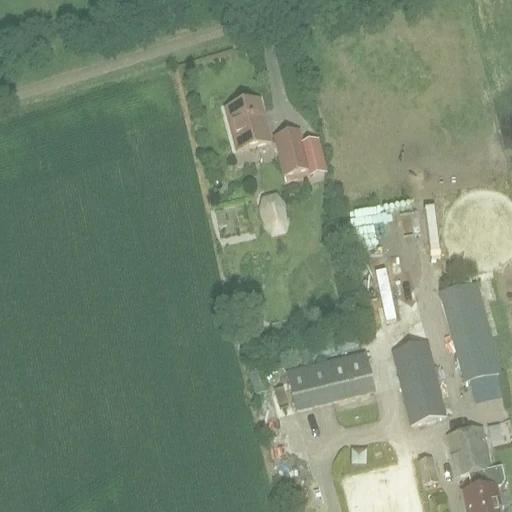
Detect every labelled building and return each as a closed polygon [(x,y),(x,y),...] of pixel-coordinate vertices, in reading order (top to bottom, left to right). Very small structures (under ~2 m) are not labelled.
[(236,154),(271,145),(260,101),(225,110),(236,154)] [(284,179),(309,172),(299,133),(274,140),(284,179)] [(284,210),(283,207),(260,213),(263,222),(265,227),(264,227),(265,230),(272,239),(286,235),(288,224),(287,221),(286,221),(283,211),(284,210)] [(474,289),(468,291),(442,297),(447,314),(445,315),(464,383),(498,375),(474,289)] [(391,355),(395,373),(410,429),(447,419),(429,345),(391,355)] [(375,397),(365,356),(286,375),(296,416),(375,397)] [(478,405),(504,402),(502,378),(475,381),(478,405)] [(484,429),(510,426),(507,403),(481,406),(484,429)] [(497,511),(497,509),(500,509),(495,490),(501,489),(504,483),(501,470),(492,473),(487,451),(482,429),(446,438),(456,481),(469,478),(470,483),(472,494),(464,496),(467,511),(497,511)] [(423,488),(437,485),(431,461),(417,464),(423,488)]
